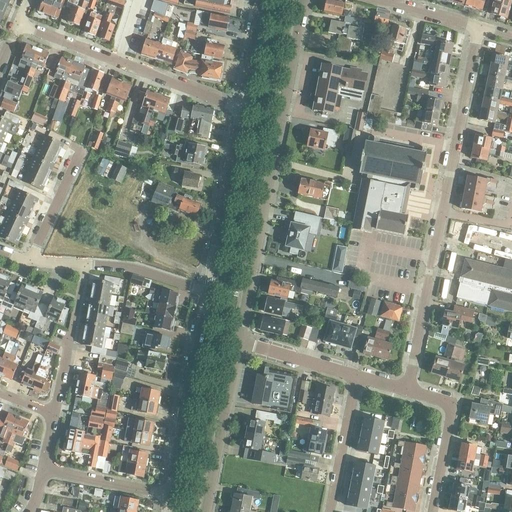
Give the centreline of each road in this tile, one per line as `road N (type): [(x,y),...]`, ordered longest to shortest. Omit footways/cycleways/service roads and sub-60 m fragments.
road 1 (residential): [(304,0),(238,341)]
road 2 (residential): [(241,109),(18,22)]
road 3 (residential): [(169,495),(207,293)]
road 4 (residential): [(442,212),(478,27)]
road 5 (residential): [(207,293),(241,109)]
road 6 (residential): [(407,391),(442,212)]
road 7 (residential): [(206,511),(238,341)]
road 8 (residential): [(432,511),(450,406),(407,391)]
road 9 (residential): [(53,414),(83,265)]
road 10 (residential): [(331,511),(357,376)]
road 11 (residential): [(169,495),(42,470)]
road 12 (residential): [(207,293),(136,269),(83,265)]
road 13 (residential): [(357,376),(238,341)]
